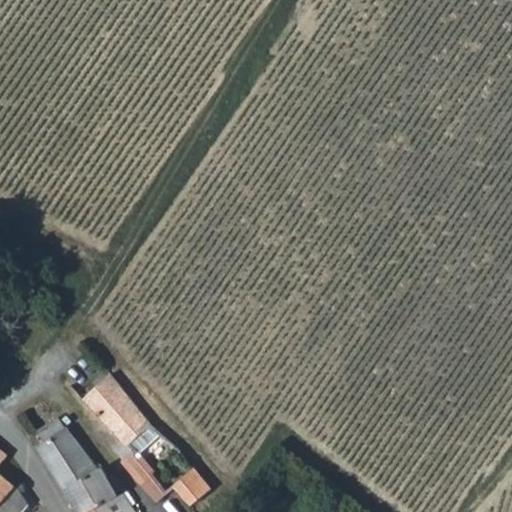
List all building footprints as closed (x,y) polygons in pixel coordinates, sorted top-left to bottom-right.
[(41,283),(32,276),(23,286),(32,293),(41,283)] [(87,395),(129,439),(155,416),(115,368),(87,395)] [(54,427),(49,430),(53,436),(71,424),(65,414),(50,422),(54,427)] [(159,496),(178,482),(201,465),(155,416),(129,439),(135,445),(125,455),(159,496)] [(63,476),(69,485),(101,466),(71,424),(53,436),(42,442),(63,476)] [(0,463),(0,464),(13,444),(0,433),(0,463)] [(0,511),(0,500),(18,480),(15,478),(0,464),(0,463),(0,511)] [(107,463),(101,466),(69,485),(84,511),(88,511),(122,490),(107,463)] [(203,491),(215,480),(201,465),(178,482),(193,499),(203,491)] [(18,480),(0,500),(0,511),(25,511),(36,501),(32,495),(18,480)] [(129,487),(122,490),(88,511),(131,511),(140,507),(129,487)]
